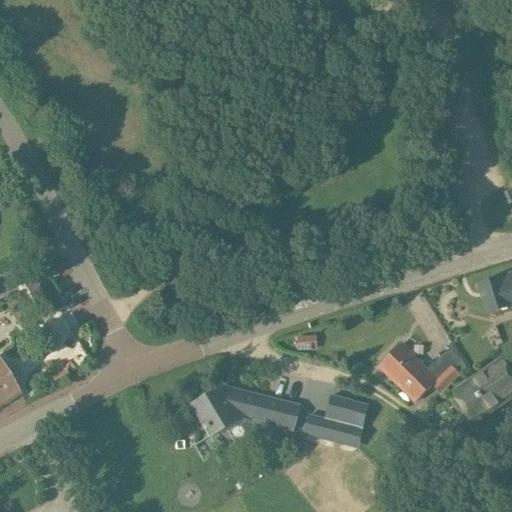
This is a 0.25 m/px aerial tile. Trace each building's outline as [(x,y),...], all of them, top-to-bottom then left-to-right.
[(46,315),(60,307),(43,276),(26,285),(37,306),(40,304),(46,315)] [(511,312),(511,276),(481,286),(490,316),(510,309),(511,313),(511,312)] [(428,371),(402,346),(380,368),(399,387),(402,385),(417,400),(431,386),(440,395),(466,369),(453,346),(428,371)] [(511,397),(511,376),(501,361),(454,394),(474,424),(511,397)] [(0,363),(0,408),(20,396),(0,363)] [(297,406),(221,387),(188,406),(207,438),(239,419),(290,432),(297,406)] [(308,416),(303,436),(346,446),(351,427),(362,430),(368,406),(330,397),(324,420),(308,416)] [(248,508),(286,493),(276,470),(238,485),(248,508)]
